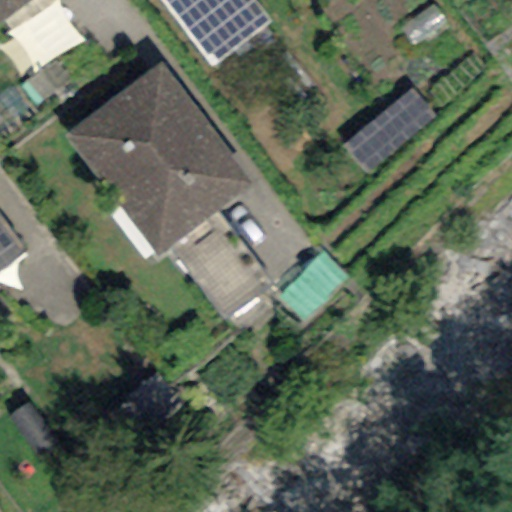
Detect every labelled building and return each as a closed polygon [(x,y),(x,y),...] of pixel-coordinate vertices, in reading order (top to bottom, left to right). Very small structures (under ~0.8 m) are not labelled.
[(0,0),(0,23),(30,0),(0,0)] [(162,0),(213,66),(269,23),(251,0),(162,0)] [(251,186),(158,64),(65,136),(158,258),(251,186)] [(433,123),(407,92),(344,144),(370,175),(433,123)] [(0,269),(23,252),(0,220),(0,269)] [(186,410),(154,372),(105,413),(137,450),(186,410)]
